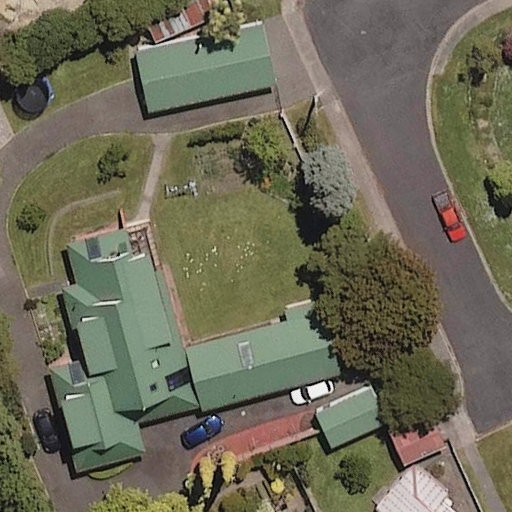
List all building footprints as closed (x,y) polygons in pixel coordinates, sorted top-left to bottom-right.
[(260,14),(133,41),(146,100),(272,73),(260,14)] [(73,457),(142,440),(134,409),(194,393),(179,336),(151,224),(114,233),(111,220),(63,232),(74,272),(59,276),(78,348),(47,355),(73,457)] [(336,362),(320,300),(179,336),(194,393),(195,398),(336,362)] [(368,376),(313,401),(329,436),(384,411),(368,376)] [(429,405),(387,421),(400,454),(442,437),(429,405)] [(445,480),(410,451),(371,496),(378,502),(369,511),(464,511),(437,489),(445,480)]
